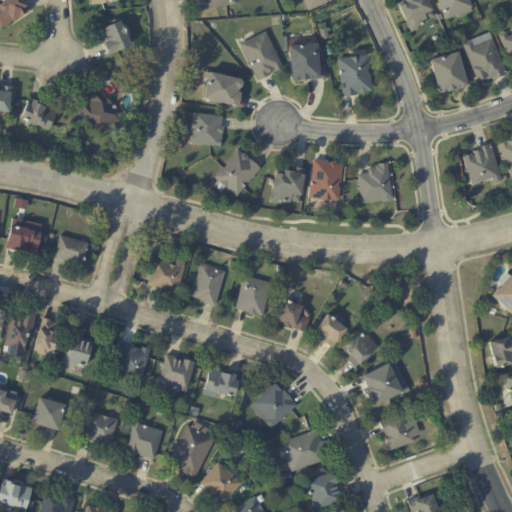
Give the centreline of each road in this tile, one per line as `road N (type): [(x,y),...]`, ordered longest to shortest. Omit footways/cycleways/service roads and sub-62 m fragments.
road 1 (tertiary): [(511,227),(437,248),(282,247),(0,171)]
road 2 (residential): [(371,489),(344,415),(290,361),(0,276)]
road 3 (tertiary): [(437,248),(452,363),(475,453),(503,511)]
road 4 (residential): [(437,248),(411,106),(369,0)]
road 5 (residential): [(279,121),(355,134),(417,131),(511,106)]
road 6 (residential): [(167,0),(171,61),(129,201)]
road 7 (residential): [(189,511),(158,493),(0,448)]
road 8 (residential): [(58,0),(66,65),(0,58)]
